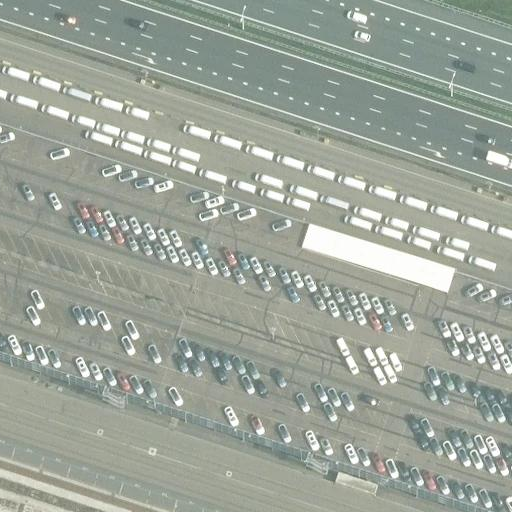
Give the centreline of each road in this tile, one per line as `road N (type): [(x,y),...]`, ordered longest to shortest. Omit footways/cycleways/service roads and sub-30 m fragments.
road 1 (motorway): [(38,0),(511,154)]
road 2 (motorway): [(511,82),(256,0)]
